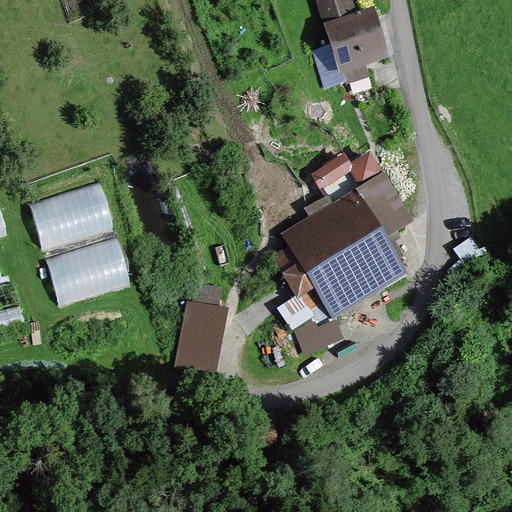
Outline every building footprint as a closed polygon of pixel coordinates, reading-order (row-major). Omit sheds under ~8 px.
[(377,69),(400,62),(387,17),(365,24),(357,0),(329,0),(357,98),(383,90),(377,69)] [(329,293),(342,315),(417,272),(401,244),(425,230),(396,180),(298,235),(315,264),(300,273),(315,301),(329,293)] [(33,203),(44,249),(117,232),(106,185),(33,203)] [(1,200),(0,200),(0,240),(10,239),(1,200)] [(124,241),(50,257),(60,305),(134,289),(124,241)] [(2,309),(19,308),(17,292),(0,293),(2,309)] [(223,379),(232,312),(195,308),(187,374),(223,379)]
